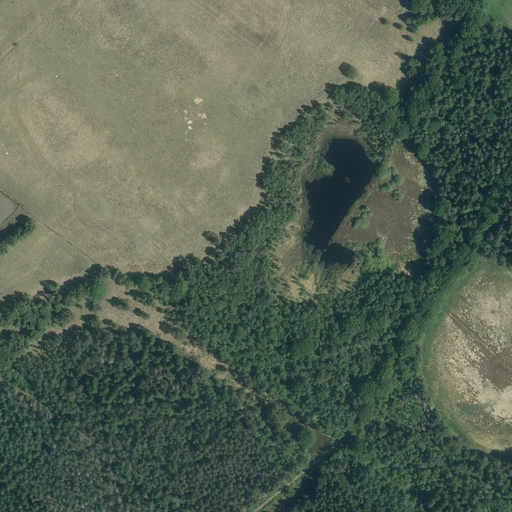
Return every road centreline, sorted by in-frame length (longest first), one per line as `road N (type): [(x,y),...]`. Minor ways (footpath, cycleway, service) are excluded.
road 1 (track): [(255,511),(341,441),(511,174)]
road 2 (track): [(341,441),(263,395),(236,411),(160,487),(0,374)]
